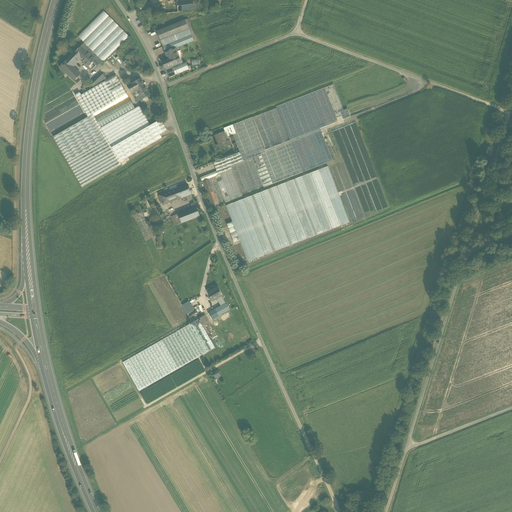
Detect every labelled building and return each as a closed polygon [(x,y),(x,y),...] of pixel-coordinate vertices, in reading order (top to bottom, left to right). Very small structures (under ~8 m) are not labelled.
[(193,1),(177,3),(178,11),(194,10),(193,1)] [(177,3),(159,5),(161,15),(178,13),(178,11),(177,3)] [(128,36),(102,11),(77,36),(84,43),(100,59),(102,62),(128,36)] [(197,41),(188,19),(185,21),(189,31),(191,36),(193,41),(194,43),(197,41)] [(185,21),(156,32),(160,42),(161,42),(189,31),(185,21)] [(189,31),(161,42),(163,47),(181,39),(191,36),(189,31)] [(191,36),(181,39),(183,45),(193,41),(191,36)] [(181,39),(163,47),(165,52),(183,45),(181,39)] [(84,43),(81,46),(94,60),(96,62),(100,59),(84,43)] [(183,45),(165,52),(166,56),(176,52),(180,50),(185,49),(183,45)] [(94,60),(81,46),(74,53),(78,57),(81,60),(88,67),(94,60)] [(180,60),(176,52),(166,56),(168,60),(173,58),(176,64),(181,63),(180,60)] [(74,53),(66,61),(70,65),(78,57),(74,53)] [(122,68),(125,66),(116,56),(110,61),(116,68),(119,65),(122,68)] [(70,65),(73,68),(81,60),(78,57),(70,65)] [(168,60),(162,63),(165,69),(176,65),(176,64),(173,58),(168,60)] [(94,60),(88,67),(91,70),(98,64),(96,62),(94,60)] [(70,65),(66,61),(59,68),(68,76),(75,69),(73,68),(70,65)] [(176,64),(176,65),(165,69),(166,71),(173,68),(181,65),(181,63),(176,64)] [(181,65),(173,68),(175,76),(188,71),(185,63),(181,65)] [(173,68),(166,71),(169,78),(175,76),(173,68)] [(80,75),(75,69),(68,76),(73,82),(80,75)] [(95,89),(98,87),(106,78),(102,73),(90,85),(94,89),(95,89)] [(88,94),(107,83),(113,93),(123,87),(116,76),(98,87),(95,89),(94,89),(88,93),(88,94)] [(408,79),(404,80),(410,94),(413,93),(408,79)] [(134,82),(139,89),(142,86),(138,80),(134,82)] [(134,82),(127,86),(132,93),(137,90),(136,90),(139,89),(134,82)] [(88,93),(82,96),(88,106),(89,106),(89,107),(101,128),(135,108),(123,87),(113,93),(107,83),(88,94),(88,93)] [(139,89),(136,90),(137,90),(138,93),(140,96),(142,99),(150,94),(144,85),(142,86),(139,89)] [(276,107),(277,108),(289,141),(319,129),(326,127),(338,122),(325,88),(276,107)] [(122,164),(112,147),(101,128),(89,107),(89,106),(88,106),(82,96),(80,92),(75,95),(87,117),(54,137),(82,187),(122,164)] [(139,106),(135,108),(101,128),(112,147),(150,125),(139,106)] [(253,118),(266,150),(289,141),(277,108),(253,118)] [(235,134),(244,158),(266,150),(253,118),(232,126),(235,134)] [(235,134),(232,126),(227,128),(230,136),(232,135),(235,134)] [(332,162),(322,136),(320,132),(319,129),(289,141),(302,174),(332,162)] [(231,145),(226,132),(215,136),(220,150),(231,145)] [(243,162),(252,159),(258,156),(260,162),(254,164),(263,187),(264,188),(302,174),(289,141),(266,150),(244,158),(235,134),(232,135),(239,152),(243,162)] [(231,167),(243,162),(239,152),(234,154),(236,158),(217,166),(215,162),(213,162),(217,172),(231,167)] [(236,158),(234,154),(226,157),(215,162),(217,166),(236,158)] [(243,162),(231,167),(242,195),(263,187),(254,164),(252,159),(243,162)] [(215,177),(224,202),(225,203),(242,197),(242,195),(231,167),(217,172),(218,176),(215,177)] [(248,263),(349,224),(327,167),(225,206),(232,224),(227,226),(234,245),(240,243),(248,263)] [(224,202),(215,177),(211,178),(221,204),(224,202)] [(208,179),(203,182),(209,197),(214,195),(214,194),(208,179)] [(187,185),(163,194),(167,204),(186,197),(187,201),(193,199),(187,185)] [(163,194),(158,196),(162,206),(167,204),(163,194)] [(214,195),(209,197),(212,207),(219,204),(215,194),(214,194),(214,195)] [(192,209),(177,215),(181,224),(199,217),(196,208),(192,209)] [(153,237),(141,212),(135,215),(133,216),(144,241),(153,237)] [(177,215),(171,218),(174,227),(181,224),(177,215)] [(218,288),(208,294),(213,302),(216,299),(221,306),(225,304),(221,297),(223,296),(218,288)] [(189,301),(182,305),(188,314),(194,311),(189,301)] [(221,306),(215,310),(219,316),(220,316),(229,310),(225,304),(221,306)] [(219,316),(215,310),(208,314),(212,321),(219,316)] [(204,316),(199,319),(200,320),(200,321),(199,322),(201,326),(208,322),(204,316)] [(222,320),(220,316),(219,316),(212,321),(214,324),(222,320)] [(201,326),(199,322),(200,321),(200,320),(199,321),(198,319),(190,324),(206,353),(214,348),(201,326)] [(189,325),(122,363),(139,392),(205,354),(189,325)]
